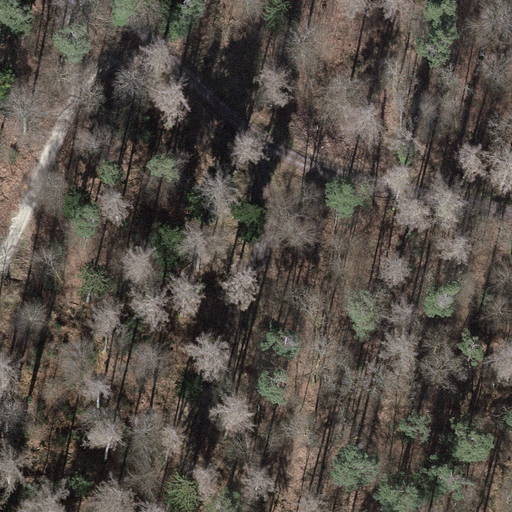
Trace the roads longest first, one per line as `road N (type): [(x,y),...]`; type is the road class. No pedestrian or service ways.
road 1 (track): [(99,0),(147,59),(253,145),(364,187),(511,227)]
road 2 (track): [(169,511),(265,228),(253,145)]
road 3 (track): [(147,59),(79,84),(0,262)]
